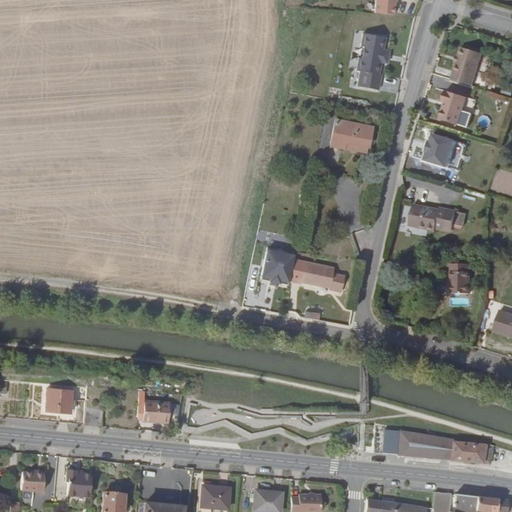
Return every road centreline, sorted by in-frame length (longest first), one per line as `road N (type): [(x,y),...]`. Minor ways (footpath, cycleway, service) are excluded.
road 1 (residential): [(511,373),(362,327),(399,136),(440,3)]
road 2 (track): [(0,278),(349,332),(362,327)]
road 3 (tertiary): [(0,433),(357,468)]
road 4 (tertiary): [(357,468),(511,486)]
